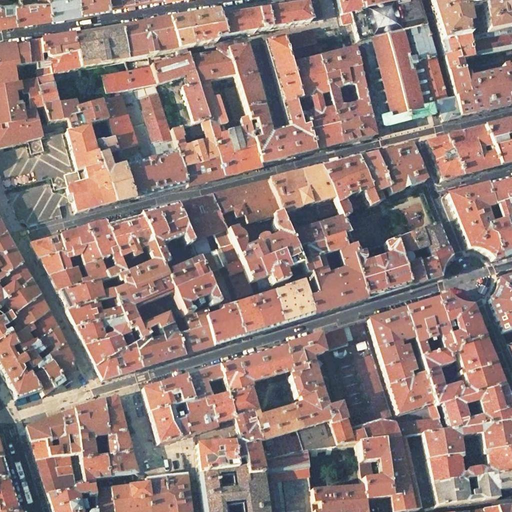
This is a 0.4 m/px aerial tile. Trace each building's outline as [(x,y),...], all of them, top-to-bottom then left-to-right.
[(17,0),(18,1),(11,2),(14,21),(49,15),(46,0),(17,0)] [(46,0),(49,15),(78,11),(76,0),(46,0)] [(76,0),(78,11),(106,6),(105,0),(76,0)] [(289,0),(260,5),(216,12),(216,14),(217,19),(261,13),(296,8),(295,0),(294,0),(289,0)] [(316,0),(297,0),(295,0),(296,8),(305,7),(309,23),(314,23),(321,21),(316,0)] [(349,17),(357,15),(357,13),(362,12),(393,5),(391,0),(336,0),(342,27),(350,25),(349,17)] [(357,15),(349,17),(350,25),(355,44),(358,43),(359,49),(364,71),(369,90),(375,120),(376,124),(375,125),(376,127),(382,126),(383,127),(384,126),(384,127),(405,123),(424,118),(424,117),(425,117),(425,116),(431,114),(431,112),(437,110),(440,123),(441,123),(452,120),(457,119),(453,100),(448,101),(443,102),(437,78),(429,48),(424,27),(421,17),(417,0),(416,0),(391,0),(393,5),(362,12),(357,13),(357,15)] [(427,0),(432,15),(439,43),(467,38),(468,38),(463,11),(468,10),(468,9),(468,8),(466,0),(427,0)] [(466,0),(468,8),(468,9),(468,10),(475,9),(473,0),(466,0)] [(485,35),(511,30),(511,27),(509,16),(511,15),(511,0),(473,0),(475,9),(480,8),(485,35)] [(5,2),(0,2),(0,23),(14,21),(11,2),(9,2),(5,2)] [(261,13),(217,19),(222,39),(309,23),(305,7),(296,8),(261,13)] [(212,15),(167,22),(175,52),(185,50),(213,44),(215,44),(214,41),(218,40),(222,39),(217,19),(216,14),(212,15)] [(139,26),(118,30),(125,62),(147,58),(175,52),(167,22),(166,21),(139,26)] [(118,30),(70,38),(75,55),(79,72),(125,62),(118,30)] [(471,58),(511,50),(511,30),(485,35),(468,38),(467,38),(471,58)] [(311,33),(282,39),(287,59),(316,53),(313,42),(311,33)] [(346,35),(313,42),(316,53),(318,61),(352,51),(348,34),(346,35)] [(70,38),(38,43),(39,57),(44,56),(45,60),(75,55),(70,38)] [(459,61),(471,58),(467,38),(439,43),(440,47),(446,73),(461,71),(459,61)] [(302,118),(298,103),(289,67),(287,59),(282,39),(263,43),(286,133),(278,135),(270,137),(246,47),(225,51),(233,78),(235,88),(245,120),(246,126),(252,124),(257,141),(251,143),(259,167),(276,163),(281,161),(284,161),(293,159),(311,154),(305,129),(299,131),(296,119),(302,118)] [(25,45),(27,63),(27,67),(28,67),(34,65),(40,64),(39,57),(38,43),(25,45)] [(0,149),(27,143),(40,139),(39,137),(38,134),(40,134),(33,110),(24,112),(20,95),(24,94),(23,93),(23,92),(22,87),(17,88),(13,71),(27,67),(27,63),(25,45),(0,49),(0,149)] [(215,55),(187,59),(195,85),(206,83),(233,78),(225,51),(225,48),(214,51),(215,55)] [(359,49),(352,51),(357,73),(364,71),(359,49)] [(185,50),(175,52),(177,59),(186,57),(186,56),(185,50)] [(352,51),(318,61),(329,103),(337,101),(335,94),(339,91),(347,89),(351,89),(353,97),(362,95),(361,92),(357,73),(352,51)] [(175,52),(147,58),(151,68),(177,59),(175,52)] [(40,64),(34,65),(35,76),(37,89),(51,86),(62,84),(81,81),(79,72),(75,55),(45,60),(44,63),(40,64)] [(151,68),(149,68),(154,86),(183,78),(186,88),(195,85),(187,59),(186,57),(177,59),(151,68)] [(305,129),(311,154),(314,154),(340,147),(329,103),(318,61),(289,67),(298,103),(307,101),(311,116),(302,118),(305,129)] [(464,81),(461,71),(446,73),(446,74),(450,88),(453,100),(457,119),(468,117),(507,108),(511,106),(511,63),(511,66),(511,69),(502,72),(501,70),(498,70),(497,66),(471,72),(472,76),(470,77),(470,80),(464,81)] [(149,68),(93,79),(97,93),(100,102),(116,97),(116,93),(132,90),(154,86),(149,68)] [(206,83),(195,85),(200,103),(211,100),(207,89),(206,83)] [(186,88),(180,90),(191,127),(200,125),(206,123),(200,103),(195,85),(186,88)] [(28,110),(35,109),(56,105),(51,86),(37,89),(30,91),(23,92),(23,93),(25,92),(28,110)] [(154,86),(132,90),(135,101),(138,100),(151,143),(158,141),(160,146),(151,149),(154,159),(175,153),(169,132),(154,86)] [(235,88),(224,90),(234,124),(238,122),(245,120),(235,88)] [(369,90),(361,92),(362,95),(369,126),(375,125),(376,124),(375,120),(369,90)] [(337,101),(329,103),(340,147),(359,142),(371,140),(371,139),(369,126),(362,95),(353,97),(355,105),(351,107),(343,109),(338,109),(337,101)] [(116,97),(100,102),(106,120),(110,133),(112,141),(116,153),(136,147),(119,96),(116,97)] [(206,123),(224,179),(259,170),(259,167),(251,143),(246,126),(245,120),(238,122),(240,131),(217,138),(215,130),(224,127),(224,126),(216,99),(215,99),(211,100),(200,103),(206,123)] [(94,124),(106,120),(100,102),(75,109),(73,103),(56,105),(35,109),(40,126),(53,123),(66,122),(68,132),(88,126),(94,124)] [(507,139),(509,145),(511,144),(511,121),(481,130),(490,150),(503,147),(501,140),(507,139)] [(179,130),(169,132),(175,153),(186,186),(186,188),(209,183),(224,179),(206,123),(200,125),(203,135),(206,142),(183,148),(180,139),(182,139),(179,130)] [(200,125),(191,127),(192,138),(203,135),(200,125)] [(68,132),(63,134),(74,173),(83,171),(100,166),(93,145),(88,126),(68,132)] [(445,139),(461,177),(497,168),(490,150),(481,130),(445,139)] [(40,139),(27,143),(30,155),(44,152),(41,140),(40,139)] [(424,144),(439,183),(461,177),(445,139),(424,144)] [(112,141),(93,145),(100,166),(113,205),(123,202),(131,200),(121,167),(109,169),(105,156),(116,153),(112,141)] [(511,144),(509,145),(503,147),(490,150),(497,168),(511,164),(511,144)] [(136,147),(116,153),(121,167),(142,162),(138,153),(136,147)] [(390,152),(372,157),(386,189),(389,196),(403,191),(401,186),(408,183),(410,188),(424,182),(409,147),(390,152)] [(116,153),(105,156),(109,169),(121,167),(116,153)] [(142,162),(121,167),(131,200),(157,193),(160,193),(186,186),(175,153),(154,159),(148,160),(142,162)] [(371,157),(355,161),(374,206),(378,205),(378,204),(379,204),(375,195),(375,194),(385,190),(386,189),(372,157),(371,157)] [(345,200),(355,196),(361,195),(362,200),(362,202),(363,204),(366,208),(374,206),(355,161),(339,165),(319,170),(331,201),(336,212),(339,219),(348,217),(346,211),(345,210),(344,208),(341,203),(345,200)] [(72,186),(69,184),(67,187),(64,192),(65,195),(66,198),(69,198),(74,217),(88,212),(104,208),(113,205),(100,166),(83,171),(85,182),(72,186)] [(319,170),(296,176),(307,209),(315,206),(331,201),(319,170)] [(294,176),(291,177),(296,196),(292,197),(299,211),(304,210),(307,209),(296,176),(294,176)] [(264,184),(278,216),(279,218),(299,211),(292,197),(296,196),(291,177),(264,184)] [(494,209),(511,202),(511,179),(484,187),(490,209),(494,209)] [(235,191),(210,198),(222,225),(226,224),(223,216),(232,212),(234,220),(239,218),(242,217),(246,225),(271,218),(278,216),(264,184),(235,191)] [(487,258),(492,262),(498,260),(487,227),(488,227),(483,212),(490,210),(490,209),(484,187),(445,197),(456,226),(466,251),(468,251),(474,252),(482,254),(487,258)] [(193,202),(176,207),(190,244),(204,239),(212,236),(224,232),(222,225),(210,198),(193,202)] [(331,201),(315,206),(319,218),(336,212),(331,201)] [(499,223),(488,227),(487,227),(498,260),(511,255),(511,202),(494,209),(499,223)] [(140,216),(139,217),(140,219),(152,246),(160,268),(167,265),(159,248),(180,239),(183,248),(190,246),(190,244),(176,207),(157,212),(140,216)] [(232,212),(223,216),(226,224),(222,225),(224,232),(232,230),(233,232),(240,228),(242,227),(239,218),(234,220),(232,212)] [(278,216),(271,218),(271,222),(271,226),(271,228),(272,231),(274,232),(276,234),(278,236),(278,237),(260,244),(276,286),(285,283),(281,274),(299,267),(298,265),(286,236),(279,218),(278,216)] [(133,254),(144,250),(152,246),(140,219),(119,224),(118,224),(115,225),(104,228),(117,261),(127,256),(130,255),(132,255),(133,254)] [(312,228),(309,229),(318,258),(319,259),(320,258),(336,254),(335,253),(348,249),(339,219),(317,226),(312,228)] [(92,228),(85,230),(94,252),(99,264),(109,260),(113,271),(103,275),(105,282),(113,280),(123,276),(117,261),(104,228),(103,225),(92,228)] [(435,226),(407,237),(412,254),(422,250),(424,256),(444,249),(435,226)] [(309,229),(286,236),(298,265),(318,258),(309,229)] [(94,252),(85,230),(70,234),(58,237),(66,260),(79,257),(82,268),(99,264),(94,252)] [(241,242),(241,241),(239,238),(234,234),(233,232),(232,230),(224,232),(237,262),(241,271),(247,285),(266,279),(269,288),(276,286),(260,244),(241,251),(241,250),(241,247),(241,244),(241,242)] [(204,239),(190,244),(190,246),(191,248),(197,261),(202,274),(217,270),(220,269),(225,267),(237,262),(224,232),(212,236),(218,250),(213,252),(210,253),(204,239)] [(0,281),(20,266),(19,264),(6,240),(3,234),(0,236),(0,281)] [(38,261),(47,278),(69,272),(66,260),(58,237),(28,245),(33,255),(37,261),(38,261)] [(422,284),(414,260),(412,254),(407,237),(394,242),(408,288),(422,284)] [(389,256),(360,265),(359,264),(361,263),(361,262),(362,261),(362,260),(362,259),(360,255),(351,258),(364,301),(408,288),(394,242),(382,246),(384,253),(385,254),(386,254),(388,255),(389,256)] [(136,271),(123,276),(113,280),(115,284),(117,284),(120,283),(122,288),(132,311),(133,311),(150,304),(158,300),(171,294),(163,275),(161,271),(160,268),(152,246),(144,250),(150,264),(136,271)] [(318,258),(298,265),(299,267),(303,276),(308,275),(315,297),(305,300),(311,318),(337,310),(364,301),(351,258),(348,249),(335,253),(336,254),(341,271),(326,276),(325,276),(319,259),(318,258)] [(376,249),(366,253),(367,257),(368,257),(377,255),(378,253),(376,249)] [(445,262),(448,258),(444,249),(424,256),(414,260),(422,284),(439,279),(441,271),(442,266),(445,262)] [(197,261),(163,275),(171,294),(182,320),(183,319),(191,316),(188,312),(186,313),(184,308),(205,299),(208,304),(205,306),(207,310),(217,307),(217,306),(206,283),(202,274),(197,261)] [(237,262),(225,267),(228,277),(241,271),(237,262)] [(103,275),(99,264),(82,268),(69,272),(47,278),(46,278),(54,293),(55,295),(56,295),(95,285),(105,282),(103,275)] [(0,302),(29,281),(20,266),(0,281),(0,302)] [(299,267),(281,274),(285,283),(299,278),(303,276),(299,267)] [(217,270),(202,274),(206,283),(221,279),(217,270)] [(241,271),(228,277),(236,300),(251,294),(247,285),(241,271)] [(303,276),(299,278),(301,285),(305,300),(315,297),(308,275),(303,276)] [(511,276),(498,281),(497,286),(495,292),(494,294),(493,296),(489,301),(486,303),(489,311),(499,335),(500,335),(511,331),(511,276)] [(276,286),(269,288),(271,295),(301,285),(299,278),(285,283),(276,286)] [(221,279),(206,283),(217,306),(229,302),(221,279)] [(266,279),(247,285),(251,294),(251,295),(269,288),(266,279)] [(6,314),(1,319),(0,319),(4,327),(12,322),(9,318),(38,297),(29,281),(0,302),(0,310),(1,308),(6,314)] [(105,282),(95,285),(96,288),(98,288),(99,290),(101,290),(104,295),(110,293),(105,282)] [(95,285),(56,295),(61,303),(64,310),(65,312),(94,305),(103,302),(113,300),(110,293),(104,295),(97,297),(94,289),(96,288),(95,285)] [(301,285),(271,295),(282,327),(297,322),(311,318),(305,300),(301,285)] [(122,288),(110,293),(113,300),(121,318),(127,333),(133,331),(137,339),(138,342),(146,338),(154,333),(160,330),(171,326),(166,315),(142,326),(139,327),(133,311),(132,311),(122,288)] [(271,295),(238,305),(235,306),(231,307),(242,339),(246,338),(262,333),(282,327),(271,295)] [(15,328),(8,333),(9,335),(12,339),(47,313),(38,297),(9,318),(12,322),(15,328)] [(448,301),(445,298),(435,301),(443,326),(451,324),(452,330),(445,333),(450,349),(481,341),(469,310),(461,308),(454,306),(448,301)] [(65,312),(64,312),(73,329),(121,318),(113,300),(103,302),(106,313),(98,315),(94,305),(65,312)] [(437,342),(440,353),(450,349),(445,333),(443,326),(435,301),(402,311),(411,341),(417,359),(425,357),(421,346),(421,344),(437,339),(437,342)] [(220,314),(204,319),(212,348),(242,339),(231,307),(219,311),(220,314)] [(397,345),(401,344),(411,341),(402,311),(366,322),(380,369),(408,361),(404,348),(402,349),(399,350),(397,345)] [(212,348),(204,319),(202,312),(191,316),(183,319),(184,324),(187,331),(187,333),(178,335),(177,336),(176,336),(183,357),(185,356),(212,348)] [(56,328),(47,313),(12,339),(20,355),(36,344),(56,328)] [(0,332),(0,329),(4,327),(0,319),(1,319),(0,317),(0,340),(9,335),(8,333),(7,332),(1,335),(0,332)] [(121,318),(73,329),(82,348),(105,344),(104,340),(102,334),(104,329),(106,329),(111,331),(113,337),(116,336),(118,340),(124,338),(129,337),(127,333),(121,318)] [(392,424),(376,371),(361,323),(358,324),(349,327),(341,330),(346,347),(327,353),(326,352),(321,353),(322,354),(337,406),(341,421),(348,419),(350,427),(353,426),(353,429),(378,422),(392,424)] [(138,342),(133,346),(142,370),(153,366),(183,357),(176,336),(177,336),(173,333),(172,329),(171,326),(160,330),(154,333),(158,340),(148,343),(146,338),(138,342)] [(45,358),(64,345),(56,328),(36,344),(41,352),(45,358)] [(346,347),(341,330),(321,335),(326,352),(327,353),(346,347)] [(511,331),(500,335),(506,350),(511,347),(511,331)] [(20,368),(25,365),(20,355),(12,339),(9,335),(0,340),(0,376),(1,377),(14,401),(39,393),(27,375),(25,377),(20,368)] [(104,340),(105,344),(82,348),(84,351),(106,348),(119,343),(118,340),(116,336),(113,337),(104,340)] [(106,348),(84,351),(93,369),(133,346),(131,341),(129,337),(124,338),(127,345),(121,347),(119,343),(106,348)] [(309,358),(322,354),(321,353),(316,337),(283,347),(290,372),(289,372),(291,377),(287,378),(288,383),(293,397),(319,389),(309,358)] [(422,375),(432,405),(433,408),(500,389),(490,364),(481,341),(450,349),(440,353),(425,357),(417,359),(422,375)] [(437,342),(421,346),(425,357),(440,353),(437,342)] [(36,344),(20,355),(25,365),(29,371),(30,371),(31,371),(32,372),(34,372),(38,370),(52,391),(62,383),(45,358),(37,363),(33,358),(41,352),(36,344)] [(45,358),(62,383),(71,376),(71,360),(64,345),(45,358)] [(133,346),(93,369),(100,383),(142,370),(133,346)] [(273,377),(281,375),(285,373),(289,372),(290,372),(283,347),(261,354),(216,368),(220,381),(225,396),(247,391),(245,386),(269,378),(273,377)] [(427,407),(432,405),(422,375),(408,380),(407,375),(412,374),(408,361),(380,369),(395,417),(427,407)] [(207,385),(212,383),(220,381),(216,368),(214,369),(183,378),(189,397),(204,392),(205,392),(207,385)] [(52,391),(38,370),(34,372),(32,372),(31,371),(30,371),(29,371),(26,373),(27,375),(39,393),(42,398),(52,391)] [(189,397),(183,378),(160,385),(164,398),(166,397),(175,394),(177,402),(179,406),(182,405),(191,403),(189,397)] [(169,405),(166,397),(164,398),(160,385),(158,386),(157,386),(163,406),(169,405)] [(140,391),(146,415),(175,407),(179,406),(177,402),(169,405),(163,406),(157,386),(140,391)] [(319,389),(293,397),(294,401),(297,399),(298,402),(299,405),(294,406),(291,407),(293,413),(289,414),(301,454),(305,452),(327,449),(322,429),(328,427),(342,423),(341,421),(337,406),(325,410),(319,389)] [(455,431),(476,428),(511,423),(511,419),(500,389),(433,408),(440,433),(455,431)] [(225,396),(233,420),(256,413),(247,391),(225,396)] [(206,399),(204,392),(189,397),(191,403),(206,399)] [(233,420),(225,396),(207,402),(214,425),(215,425),(232,420),(233,420)] [(121,425),(114,399),(101,403),(105,437),(107,456),(107,457),(129,454),(128,450),(123,433),(121,425)] [(171,413),(175,407),(146,415),(155,447),(181,440),(194,436),(216,429),(215,425),(214,425),(207,402),(206,399),(191,403),(182,405),(186,418),(174,421),(171,413)] [(72,412),(79,455),(78,455),(79,461),(92,459),(89,439),(105,437),(101,403),(86,408),(72,412)] [(431,421),(393,426),(397,439),(402,439),(419,436),(440,433),(433,408),(432,405),(427,407),(431,421)] [(254,425),(264,453),(266,453),(268,462),(301,454),(289,414),(293,413),(291,407),(279,411),(266,415),(267,421),(254,425)] [(71,446),(67,447),(68,457),(78,455),(79,455),(72,412),(59,417),(64,438),(65,438),(66,438),(68,437),(69,441),(71,442),(71,446)] [(235,430),(254,425),(267,421),(266,415),(261,416),(258,417),(257,417),(256,413),(233,420),(232,420),(234,427),(235,430)] [(58,452),(47,454),(47,460),(68,457),(67,447),(65,438),(64,438),(59,417),(24,429),(27,439),(29,444),(45,442),(45,444),(56,441),(58,452)] [(348,419),(341,421),(342,423),(345,432),(353,429),(353,426),(350,427),(348,419)] [(353,429),(345,432),(342,423),(328,427),(333,448),(355,445),(381,442),(397,439),(393,426),(392,424),(378,422),(353,429)] [(480,453),(511,447),(511,423),(476,428),(478,436),(480,453)] [(243,462),(243,468),(244,475),(307,470),(305,452),(301,454),(268,462),(266,453),(264,453),(254,425),(235,430),(239,444),(231,445),(233,463),(243,462)] [(322,429),(327,449),(333,448),(328,427),(322,429)] [(476,428),(455,431),(456,439),(478,436),(476,428)] [(440,433),(419,436),(424,462),(459,456),(456,439),(455,431),(440,433)] [(381,442),(389,498),(389,511),(410,511),(417,511),(402,439),(397,439),(381,442)] [(45,496),(71,492),(70,489),(78,488),(78,489),(81,489),(79,461),(78,455),(68,457),(47,460),(47,454),(45,444),(45,442),(29,444),(38,472),(45,496)] [(372,479),(360,481),(363,502),(364,502),(389,498),(381,442),(355,445),(358,465),(369,463),(379,462),(381,478),(372,479)] [(197,474),(234,470),(233,463),(231,445),(194,447),(197,474)] [(305,452),(307,470),(311,511),(364,511),(364,502),(363,502),(360,481),(358,465),(355,445),(333,448),(327,449),(305,452)] [(484,457),(486,472),(481,473),(481,471),(479,470),(478,470),(477,470),(466,472),(464,473),(463,475),(459,476),(456,461),(460,459),(459,456),(424,462),(429,485),(511,473),(511,447),(480,453),(481,456),(484,457)] [(479,459),(481,456),(480,453),(459,456),(460,459),(462,459),(462,461),(464,462),(479,459)] [(130,476),(135,475),(134,474),(129,454),(107,457),(107,456),(92,459),(79,461),(81,489),(81,490),(90,489),(91,488),(90,481),(130,476)] [(372,479),(369,463),(358,465),(360,481),(372,479)] [(311,511),(307,470),(244,475),(243,468),(234,470),(197,474),(200,511),(311,511)] [(434,509),(495,501),(494,493),(511,490),(511,473),(429,485),(434,509)] [(189,511),(187,490),(185,475),(144,480),(145,485),(148,511),(189,511)] [(135,487),(134,483),(131,483),(130,476),(90,481),(91,488),(90,489),(90,492),(135,487)] [(0,511),(16,511),(7,481),(0,480),(0,511)] [(135,487),(90,492),(91,511),(148,511),(145,485),(135,487)] [(81,489),(78,489),(78,488),(70,489),(71,492),(45,496),(50,511),(91,511),(90,492),(90,489),(81,490),(81,489)]
